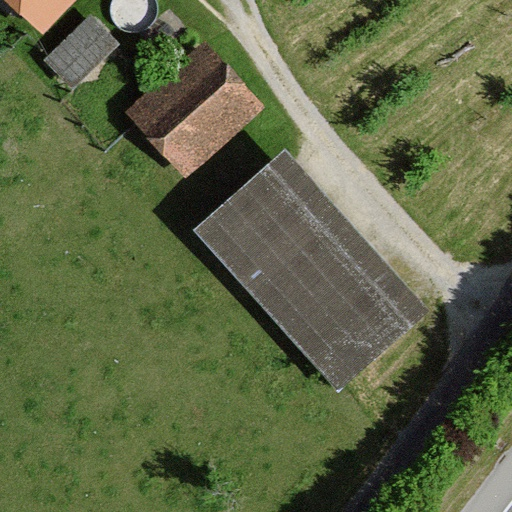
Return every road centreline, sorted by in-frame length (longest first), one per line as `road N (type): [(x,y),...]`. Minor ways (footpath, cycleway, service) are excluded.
road 1 (track): [(241,0),(321,147),(493,330)]
road 2 (track): [(357,511),(511,303)]
